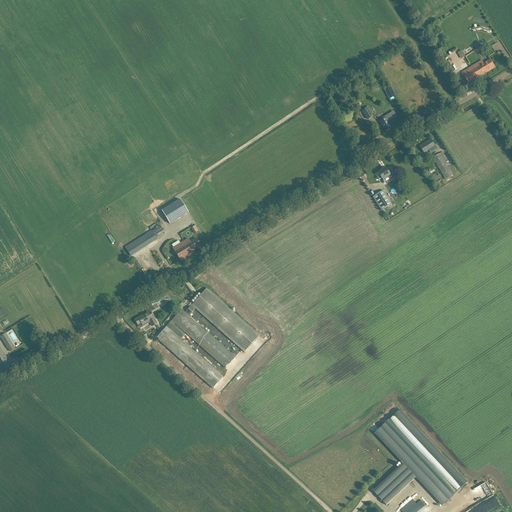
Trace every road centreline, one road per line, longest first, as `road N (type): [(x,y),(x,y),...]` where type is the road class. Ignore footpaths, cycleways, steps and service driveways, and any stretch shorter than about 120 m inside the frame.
road 1 (unclassified): [(116,316),(511,72)]
road 2 (track): [(461,103),(414,33),(156,211)]
road 3 (unclassified): [(116,316),(331,511)]
road 4 (unclassified): [(0,386),(116,316)]
